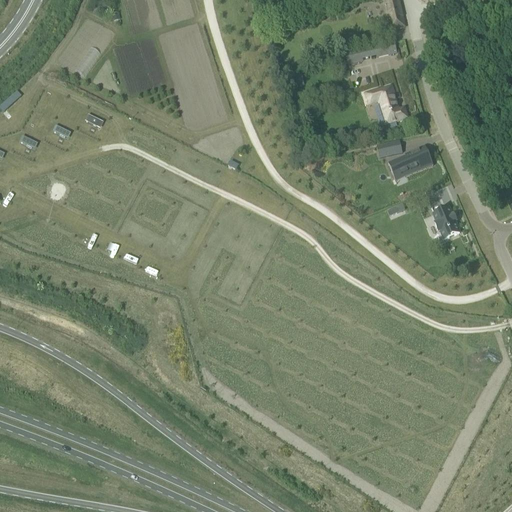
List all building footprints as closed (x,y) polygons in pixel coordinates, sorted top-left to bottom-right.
[(163,0),(168,23),(178,21),(174,0),(163,0)] [(363,1),(362,0),(347,0),(337,5),(338,6),(332,9),(335,15),(347,9),(349,10),(356,7),(357,4),(363,1)] [(404,28),(397,0),(383,0),(391,31),(404,28)] [(345,49),(373,43),(372,37),(362,40),(362,42),(356,43),(356,41),(344,44),(345,49)] [(396,54),(394,44),(374,49),(376,58),(396,54)] [(363,63),(361,52),(345,56),(347,67),(363,63)] [(304,86),(302,76),(291,78),(293,88),(304,86)] [(379,90),(365,95),(368,105),(379,102),(384,118),(382,119),(385,127),(407,120),(404,110),(398,112),(393,97),(394,96),(391,88),(379,92),(379,90)] [(16,92),(0,106),(0,111),(2,114),(21,98),(16,92)] [(399,143),(387,146),(390,157),(402,155),(399,143)] [(388,166),(391,174),(392,174),(393,178),(403,174),(404,176),(405,176),(430,165),(432,165),(427,154),(426,150),(415,155),(405,159),(388,166)] [(402,206),(394,209),(397,215),(404,211),(402,206)] [(436,215),(433,216),(436,224),(435,225),(436,227),(435,227),(436,228),(437,230),(437,232),(438,232),(438,233),(439,233),(440,233),(444,241),(446,240),(447,240),(456,236),(456,235),(459,234),(455,223),(456,223),(453,216),(452,217),(449,209),(446,210),(436,215)]
